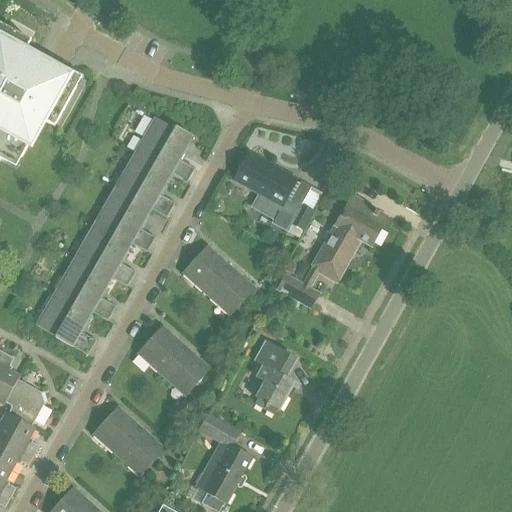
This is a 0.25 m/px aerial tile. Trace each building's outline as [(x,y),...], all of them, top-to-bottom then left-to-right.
[(0,158),(16,168),(42,120),(55,127),(82,77),(46,57),(30,85),(23,81),(34,60),(24,54),(31,41),(0,23),(0,158)] [(171,175),(186,184),(195,169),(180,160),(192,139),(155,118),(142,141),(147,143),(140,156),(171,175)] [(272,224),(287,233),(291,225),(304,232),(314,212),(302,205),(300,208),(287,201),(298,181),(249,153),(233,181),(258,195),(249,209),(273,222),(272,224)] [(152,209),(167,218),(175,203),(160,194),(171,175),(140,156),(135,154),(123,175),(128,178),(120,191),(152,209)] [(132,244),(147,252),(156,237),(140,229),(152,209),(120,191),(115,188),(103,209),(108,212),(101,224),(96,222),(95,222),(132,244)] [(285,296),(311,311),(321,294),(311,289),(319,273),(336,282),(360,240),(370,246),(386,217),(352,198),(312,268),(311,268),(303,283),(291,277),(285,274),(277,289),(286,294),(285,296)] [(112,278),(127,287),(136,272),(121,263),(132,244),(95,222),(83,244),(88,246),(81,259),(76,256),(76,257),(112,278)] [(183,274),(206,295),(231,267),(207,246),(183,274)] [(93,312),(108,321),(116,306),(101,298),(112,278),(76,257),(64,278),(68,281),(61,293),(57,290),(56,291),(93,312)] [(285,274),(291,277),(297,267),(290,264),(285,274)] [(206,295),(230,316),(255,289),(231,267),(206,295)] [(41,329),(88,355),(97,341),(81,332),(93,312),(56,291),(44,312),(49,315),(41,329)] [(138,354),(162,375),(186,348),(163,327),(138,354)] [(255,405),(274,416),(277,410),(279,411),(294,383),(286,379),(296,361),(265,343),(255,363),(261,366),(255,378),(264,383),(256,398),(257,399),(255,405)] [(162,375),(185,397),(210,370),(186,348),(162,375)] [(0,360),(0,403),(4,406),(5,404),(18,380),(20,377),(8,370),(14,360),(4,354),(0,360)] [(11,409),(8,414),(31,427),(44,404),(41,393),(18,380),(5,404),(10,407),(10,408),(11,409)] [(94,435),(117,456),(142,429),(118,408),(94,435)] [(0,423),(0,437),(33,457),(39,447),(28,441),(35,429),(31,427),(8,414),(6,413),(0,423)] [(201,504),(215,511),(219,511),(224,504),(225,505),(252,457),(233,447),(241,432),(208,414),(198,432),(220,445),(196,488),(206,494),(201,504)] [(117,456),(141,477),(165,450),(142,429),(117,456)] [(0,465),(11,472),(17,461),(28,467),(33,457),(0,437),(0,465)] [(0,493),(10,499),(15,489),(5,483),(11,472),(0,465),(0,493)] [(51,511),(94,511),(96,510),(73,489),(51,511)] [(0,506),(4,509),(10,499),(0,493),(0,506)]
